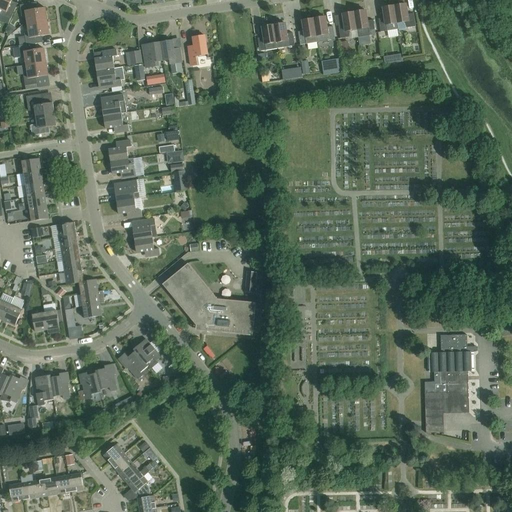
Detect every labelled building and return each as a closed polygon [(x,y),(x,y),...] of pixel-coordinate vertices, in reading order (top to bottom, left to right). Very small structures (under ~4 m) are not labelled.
[(0,0),(0,10),(2,11),(0,14),(10,20),(16,8),(10,5),(12,0),(0,0)] [(26,16),(27,25),(47,22),(45,8),(33,10),(32,4),(20,6),(21,17),(26,16)] [(394,6),(397,24),(404,23),(406,29),(415,27),(413,14),(407,15),(406,5),(394,6)] [(398,30),(397,24),(394,6),(382,8),(384,19),(378,20),(380,33),(386,32),(398,30)] [(354,13),(357,30),(357,36),(375,34),(373,21),(367,21),(365,11),(354,13)] [(350,31),(357,30),(354,13),(342,15),(344,25),(338,26),(340,39),(349,38),(350,31)] [(313,19),(317,43),(335,40),(333,27),(327,28),(325,17),(313,19)] [(300,46),(317,43),(313,19),(302,21),(303,32),(298,33),(300,46)] [(26,45),(31,45),(38,44),(37,37),(49,35),(47,22),(27,25),(29,34),(24,34),(26,45)] [(273,26),(277,49),(294,46),(292,33),(286,34),(285,24),(273,26)] [(259,52),(277,49),(273,26),(262,28),(263,38),(257,39),(259,52)] [(207,55),(205,36),(192,38),(194,49),(188,50),(190,66),(197,65),(196,57),(207,55)] [(172,41),(160,43),(163,61),(169,60),(169,65),(182,63),(180,52),(174,53),(172,41)] [(163,61),(160,43),(148,45),(150,56),(144,57),(145,69),(159,67),(159,62),(163,61)] [(32,51),(31,45),(26,45),(18,46),(20,58),(25,57),(26,66),(46,63),(44,49),(32,51)] [(94,60),(96,72),(114,69),(112,57),(117,57),(116,50),(105,52),(106,58),(94,60)] [(143,63),(141,51),(129,53),(132,65),(143,63)] [(38,88),(37,84),(36,78),(48,76),(46,63),(26,66),(27,74),(23,75),(25,86),(26,90),(38,88)] [(303,67),(293,70),(295,77),(304,74),(303,67)] [(96,72),(98,84),(109,82),(110,88),(122,86),(121,80),(116,81),(114,69),(96,72)] [(165,76),(147,78),(148,87),(166,84),(165,76)] [(177,105),(175,94),(168,95),(170,106),(177,105)] [(36,118),(54,115),(52,103),(41,105),(40,95),(26,97),(28,111),(35,110),(36,118)] [(103,117),(121,114),(126,113),(124,102),(123,95),(112,97),(113,103),(101,105),(103,117)] [(176,115),(175,108),(161,110),(162,117),(176,115)] [(123,126),(121,114),(103,117),(105,129),(116,128),(117,134),(129,132),(128,125),(123,126)] [(36,118),(38,129),(31,130),(32,136),(46,134),(45,128),(56,126),(54,115),(36,118)] [(108,150),(110,162),(128,160),(126,148),(131,147),(130,141),(119,143),(120,149),(108,150)] [(162,171),(171,170),(170,154),(160,155),(162,171)] [(21,162),(23,174),(40,171),(39,159),(21,162)] [(128,160),(110,162),(112,175),(123,173),(124,179),(136,177),(134,163),(129,164),(128,160)] [(186,172),(184,161),(172,164),(175,175),(186,172)] [(25,186),(42,183),(40,171),(23,174),(25,186)] [(175,185),(174,173),(165,174),(166,185),(175,185)] [(163,187),(163,192),(188,190),(187,177),(177,178),(178,187),(163,187)] [(115,190),(116,203),(134,200),(139,199),(136,181),(125,183),(126,189),(115,190)] [(44,195),(42,183),(25,186),(27,198),(44,195)] [(29,210),(46,207),(44,195),(27,198),(29,210)] [(136,212),(134,200),(116,203),(118,215),(129,213),(130,219),(142,217),(141,211),(136,212)] [(188,207),(184,203),(179,208),(183,212),(188,207)] [(46,207),(29,210),(31,222),(48,219),(46,207)] [(193,221),(193,212),(181,212),(181,221),(193,221)] [(132,229),(134,241),(152,238),(157,237),(154,219),(143,221),(144,227),(132,229)] [(59,238),(76,235),(74,223),(57,225),(59,238)] [(44,237),(42,228),(31,230),(33,239),(44,237)] [(59,238),(61,250),(78,247),(76,235),(59,238)] [(152,238),(134,241),(136,253),(147,252),(148,258),(160,256),(159,249),(154,250),(152,238)] [(80,259),(78,247),(61,250),(63,261),(80,259)] [(47,264),(46,256),(35,258),(36,265),(47,264)] [(80,259),(63,261),(65,273),(82,271),(80,259)] [(162,285),(163,285),(193,323),(194,322),(201,331),(253,336),(256,303),(217,299),(188,264),(162,285)] [(79,284),(80,295),(98,292),(96,280),(84,282),(82,271),(65,273),(66,286),(79,284)] [(21,280),(16,277),(12,285),(14,286),(12,291),(15,293),(21,280)] [(31,286),(23,284),(20,296),(28,298),(31,286)] [(49,293),(43,288),(40,289),(42,297),(50,295),(49,293)] [(82,307),(100,304),(98,292),(80,295),(82,307)] [(3,321),(15,327),(22,311),(26,302),(14,297),(11,306),(3,321)] [(0,319),(3,321),(11,306),(0,300),(0,319)] [(100,304),(82,307),(85,324),(91,323),(91,318),(101,316),(100,304)] [(44,313),(48,335),(60,333),(58,323),(62,322),(60,311),(44,313)] [(48,335),(44,313),(32,315),(35,332),(47,330),(48,335)] [(467,348),(467,335),(440,336),(441,354),(427,354),(428,373),(441,372),(441,382),(446,382),(446,393),(425,394),(426,434),(443,433),(443,414),(468,414),(467,371),(473,371),(473,353),(471,353),(471,348),(467,348)] [(132,348),(135,352),(146,365),(148,367),(150,369),(157,363),(156,362),(161,358),(150,345),(146,349),(141,344),(136,347),(135,346),(132,348)] [(140,373),(148,367),(146,365),(135,352),(128,358),(125,354),(118,360),(126,369),(128,368),(138,380),(143,376),(140,373)] [(95,369),(96,374),(100,391),(100,390),(110,388),(110,392),(117,390),(113,375),(115,375),(113,365),(104,367),(105,369),(99,370),(99,368),(95,369)] [(0,395),(2,396),(3,394),(10,378),(1,374),(3,370),(0,368),(0,395)] [(2,396),(0,399),(0,400),(16,404),(22,389),(24,390),(28,381),(21,378),(20,380),(14,377),(15,375),(12,373),(10,378),(3,394),(2,396)] [(50,376),(50,381),(51,381),(53,398),(63,396),(63,400),(70,399),(67,383),(69,383),(67,373),(59,374),(60,377),(54,378),(53,375),(50,376)] [(96,374),(89,375),(89,373),(81,375),(84,385),(82,385),(86,400),(92,399),(91,395),(101,393),(100,390),(100,391),(96,374)] [(37,382),(36,382),(37,390),(36,390),(38,406),(45,405),(44,402),(54,400),(53,398),(51,381),(50,381),(50,376),(36,378),(37,382)] [(32,419),(41,419),(40,407),(31,407),(32,419)] [(135,434),(131,428),(126,433),(130,438),(135,434)] [(149,447),(145,442),(139,448),(143,453),(149,447)] [(111,465),(124,454),(116,445),(103,456),(111,465)] [(157,458),(150,449),(145,453),(149,457),(151,456),(154,460),(157,458)] [(111,465),(119,474),(132,464),(124,454),(111,465)] [(43,471),(41,461),(33,463),(35,473),(43,471)] [(139,473),(132,464),(119,474),(127,484),(140,473),(139,473)] [(140,473),(127,484),(137,495),(137,499),(150,497),(148,487),(146,484),(148,482),(143,477),(152,469),(149,465),(139,473),(140,473)] [(69,476),(71,493),(84,491),(81,474),(69,476)] [(69,476),(57,478),(60,495),(71,493),(69,476)] [(60,495),(57,478),(45,480),(48,497),(60,495)] [(45,480),(33,482),(36,499),(48,497),(45,480)] [(36,499),(33,482),(21,484),(24,501),(36,499)] [(12,503),(24,501),(21,484),(9,486),(12,503)] [(137,499),(139,511),(156,508),(154,496),(150,497),(137,499)]
